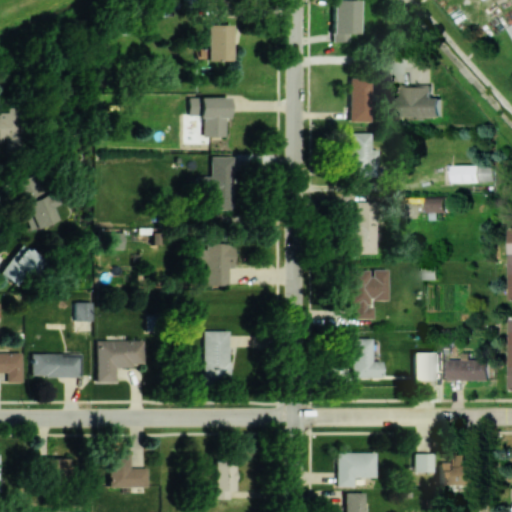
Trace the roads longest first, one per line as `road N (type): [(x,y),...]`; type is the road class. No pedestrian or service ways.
road 1 (residential): [(294,418),(295,0)]
road 2 (residential): [(294,418),(0,418)]
road 3 (residential): [(294,418),(511,417)]
